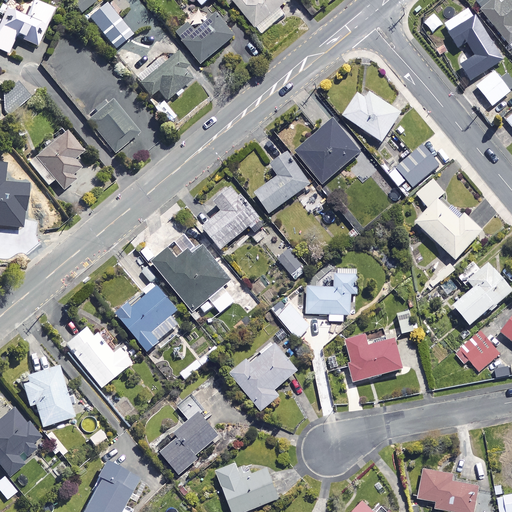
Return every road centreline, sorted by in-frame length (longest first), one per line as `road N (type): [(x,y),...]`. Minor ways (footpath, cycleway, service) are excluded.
road 1 (tertiary): [(0,316),(366,15)]
road 2 (residential): [(366,15),(511,190)]
road 3 (residential): [(327,451),(359,432),(511,402)]
